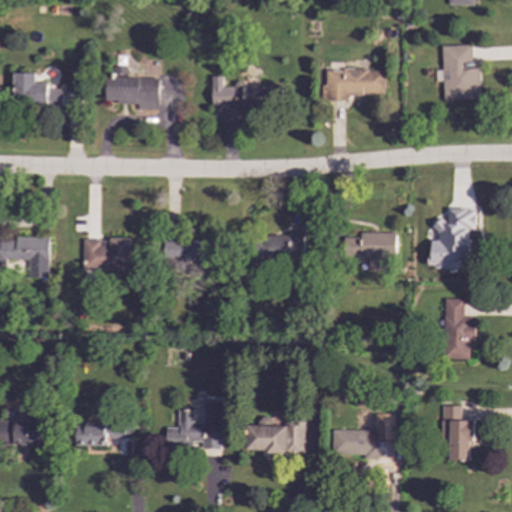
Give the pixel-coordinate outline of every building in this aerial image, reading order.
[(478,60),(471,60),(471,45),(441,46),(442,100),(479,99),(478,60)] [(159,78),(127,77),(127,67),(113,67),(113,77),(104,76),(103,102),(137,104),(137,109),(158,110),(159,78)] [(325,70),(325,85),(321,85),(321,100),(345,101),(346,95),(384,95),(384,70),(325,70)] [(35,73),(13,73),(13,104),(62,104),(62,90),(48,90),(48,84),(35,84),(35,73)] [(211,87),(212,106),(235,106),(235,110),(278,110),(277,86),(244,86),(244,81),(234,82),(234,87),(211,87)] [(469,268),(467,228),(475,227),(474,208),(447,209),(447,221),(436,221),(437,241),(429,241),(430,269),(469,268)] [(395,233),(361,232),(361,238),(343,238),(342,257),(367,257),(367,272),(388,272),(389,259),(395,260),(395,233)] [(302,236),(256,237),(257,259),(253,259),(254,273),(270,272),(269,264),(303,262),(302,236)] [(48,237),(16,237),(16,239),(0,239),(0,272),(5,272),(5,260),(30,260),(30,278),(47,278),(48,237)] [(129,240),(82,239),(82,270),(128,271),(129,240)] [(186,271),(186,261),(214,261),(214,240),(164,239),(164,270),(186,271)] [(469,359),(468,341),(474,341),(474,317),(463,317),(463,299),(443,299),(444,359),(469,359)] [(220,449),(220,402),(201,402),(201,423),(192,423),(192,409),(177,409),(177,428),(164,428),(164,448),(197,448),(197,449),(220,449)] [(473,420),(460,420),(460,406),(441,406),(441,444),(448,444),(448,461),(469,461),(469,443),(473,443),(473,420)] [(46,421),(0,420),(0,444),(46,445),(46,421)] [(105,426),(78,425),(77,446),(105,446),(105,426)] [(363,455),(363,460),(387,460),(387,431),(332,430),(331,454),(363,455)]
